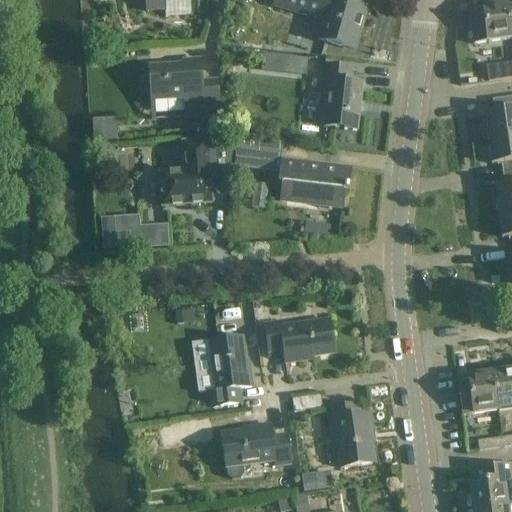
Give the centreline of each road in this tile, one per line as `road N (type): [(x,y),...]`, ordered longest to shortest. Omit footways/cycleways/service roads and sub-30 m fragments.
road 1 (residential): [(50,278),(391,257)]
road 2 (tertiary): [(391,257),(428,0)]
road 3 (tertiary): [(427,511),(391,257)]
